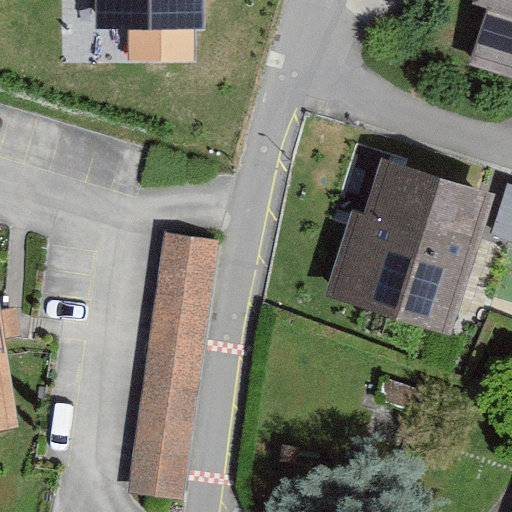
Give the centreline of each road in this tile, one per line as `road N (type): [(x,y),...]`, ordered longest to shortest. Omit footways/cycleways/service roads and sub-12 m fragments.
road 1 (residential): [(207,511),(243,236),(284,79)]
road 2 (residential): [(511,150),(284,79)]
